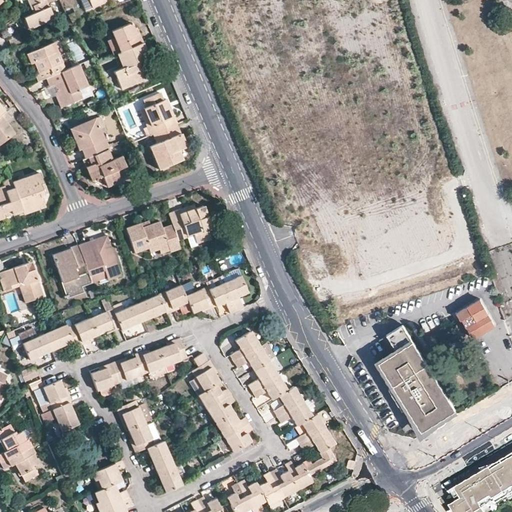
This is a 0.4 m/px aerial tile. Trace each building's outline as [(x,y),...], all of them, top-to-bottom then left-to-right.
[(28,0),(33,14),(24,17),(28,28),(46,21),(47,23),(55,20),(49,4),(47,0),(28,0)] [(80,0),(84,10),(91,7),(88,0),(80,0)] [(143,43),(139,34),(136,34),(134,29),(131,22),(111,31),(115,37),(121,52),(143,43)] [(107,40),(113,55),(117,54),(121,52),(115,37),(107,40)] [(34,74),(37,81),(46,78),(65,70),(58,51),(66,48),(63,39),(27,54),(30,63),(34,62),(38,72),(34,74)] [(75,42),(69,44),(76,62),(81,60),(75,42)] [(149,59),(143,43),(121,52),(117,54),(122,67),(114,71),(121,90),(149,78),(145,68),(141,69),(138,63),(143,62),(149,59)] [(78,65),(65,70),(46,78),(49,86),(54,84),(58,95),(56,96),(61,108),(82,99),(78,90),(87,86),(78,65)] [(159,133),(177,125),(170,109),(167,110),(164,101),(160,93),(143,101),(144,105),(143,106),(144,109),(152,127),(155,126),(159,133)] [(1,107),(4,111),(10,107),(7,103),(1,107)] [(151,136),(154,135),(159,133),(155,126),(152,127),(144,109),(141,111),(151,136)] [(0,114),(0,144),(11,137),(2,124),(5,122),(10,119),(4,111),(0,114)] [(105,127),(101,117),(95,119),(99,129),(105,127)] [(85,159),(108,150),(99,129),(95,119),(74,128),(78,139),(77,139),(81,149),(85,159)] [(2,124),(11,137),(14,135),(5,122),(2,124)] [(182,134),(179,125),(177,125),(159,133),(154,135),(158,145),(151,147),(160,171),(183,161),(174,138),(182,134)] [(78,139),(74,128),(70,129),(78,150),(81,149),(77,139),(78,139)] [(188,148),(182,134),(174,138),(183,161),(188,148)] [(122,157),(112,160),(108,150),(85,159),(83,160),(91,180),(106,187),(129,177),(122,157)] [(39,173),(12,183),(21,211),(43,204),(40,193),(42,192),(39,183),(42,183),(39,173)] [(12,183),(10,178),(0,182),(2,187),(0,187),(0,219),(3,218),(2,214),(10,211),(12,215),(13,218),(22,214),(21,211),(12,183)] [(43,204),(21,211),(22,214),(44,207),(43,204)] [(168,213),(171,224),(177,241),(188,237),(186,231),(192,229),(193,235),(197,243),(211,238),(209,231),(213,230),(208,216),(207,216),(204,205),(196,207),(186,211),(185,207),(168,213)] [(169,252),(180,249),(177,241),(171,224),(161,227),(159,221),(150,224),(142,227),(140,222),(125,227),(133,252),(148,248),(149,252),(159,249),(159,253),(168,250),(169,252)] [(107,236),(78,245),(91,283),(99,281),(96,273),(103,271),(106,278),(107,281),(120,277),(107,236)] [(78,245),(70,247),(70,249),(54,254),(63,283),(69,281),(74,295),(83,292),(82,287),(91,283),(78,245)] [(32,262),(6,271),(7,274),(0,276),(0,279),(4,291),(12,288),(11,286),(21,282),(23,288),(20,289),(24,299),(43,292),(32,262)] [(207,262),(200,265),(202,270),(209,267),(207,262)] [(99,281),(106,278),(103,271),(96,273),(99,281)] [(240,273),(224,280),(235,308),(242,305),(237,294),(246,290),(240,273)] [(207,287),(214,304),(223,300),(228,311),(235,308),(224,280),(207,287)] [(67,297),(74,295),(69,281),(63,283),(67,297)] [(157,292),(164,308),(165,311),(172,309),(170,306),(176,303),(186,299),(184,293),(179,282),(157,292)] [(184,293),(186,299),(191,310),(198,307),(205,303),(207,307),(214,304),(207,287),(206,284),(184,293)] [(251,302),(246,290),(237,294),(242,305),(247,303),(251,302)] [(157,292),(133,302),(140,318),(164,308),(157,292)] [(494,324),(480,298),(457,312),(460,318),(462,317),(473,336),(483,330),(494,324)] [(122,307),(119,300),(110,304),(110,307),(112,311),(122,307)] [(112,311),(118,326),(119,327),(140,318),(133,302),(122,307),(112,311)] [(88,316),(95,332),(103,329),(111,325),(112,329),(118,326),(112,311),(110,307),(88,316)] [(66,325),(72,340),(74,345),(81,342),(79,338),(86,336),(95,332),(88,316),(66,325)] [(429,425),(463,404),(412,320),(398,328),(408,343),(387,356),(429,425)] [(65,322),(41,332),(49,349),(72,340),(66,325),(65,322)] [(19,336),(32,332),(30,327),(17,331),(19,336)] [(258,343),(249,329),(234,338),(239,345),(229,352),(233,359),(258,343)] [(41,332),(20,341),(27,358),(49,349),(41,332)] [(166,343),(157,347),(162,363),(186,355),(178,336),(172,338),(173,341),(166,343)] [(259,344),(268,359),(274,355),(265,340),(259,344)] [(259,344),(258,343),(233,359),(236,365),(247,359),(252,368),(268,359),(259,344)] [(134,355),(140,371),(146,369),(162,363),(157,347),(149,350),(147,346),(140,349),(141,352),(134,355)] [(203,351),(192,357),(197,365),(207,359),(203,351)] [(117,357),(111,360),(118,380),(140,371),(134,355),(126,358),(119,361),(117,357)] [(209,358),(207,359),(197,365),(191,369),(195,376),(203,390),(215,383),(219,381),(215,375),(214,373),(210,366),(212,364),(209,358)] [(268,359),(252,368),(257,376),(247,382),(251,389),(277,374),(268,359)] [(98,368),(90,371),(96,388),(99,387),(101,393),(112,389),(110,383),(118,380),(111,360),(103,363),(104,365),(98,368)] [(162,363),(146,369),(148,375),(165,369),(162,363)] [(36,368),(27,372),(28,378),(38,373),(36,368)] [(286,388),(277,374),(251,389),(254,396),(266,390),(270,398),(277,394),(286,388)] [(196,393),(203,390),(195,376),(188,379),(196,393)] [(33,391),(43,413),(69,402),(72,400),(69,393),(66,394),(63,388),(59,380),(44,386),(33,391)] [(215,383),(203,390),(196,393),(205,408),(229,393),(225,387),(220,390),(218,388),(215,383)] [(286,388),(277,394),(283,403),(272,409),(275,415),(302,399),(293,384),(286,388)] [(233,399),(229,393),(205,408),(214,422),(232,411),(229,405),(227,403),(233,399)] [(116,405),(118,413),(122,412),(124,419),(128,427),(143,421),(137,404),(134,398),(116,405)] [(311,414),(302,399),(275,415),(280,422),(290,416),(296,424),(300,421),(311,414)] [(137,404),(143,421),(151,417),(144,401),(137,404)] [(79,424),(69,402),(43,413),(45,419),(55,415),(63,431),(79,424)] [(232,411),(214,422),(222,436),(246,422),(242,415),(237,419),(235,416),(232,411)] [(311,414),(300,421),(306,431),(295,437),(299,443),(325,428),(315,412),(311,414)] [(160,440),(152,420),(145,423),(152,443),(160,440)] [(143,421),(128,427),(131,436),(134,443),(131,444),(134,450),(145,446),(152,443),(145,423),(143,421)] [(250,428),(246,422),(222,436),(230,450),(249,439),(246,435),(244,432),(250,428)] [(0,454),(0,457),(2,462),(33,446),(30,439),(27,440),(23,432),(18,434),(13,424),(0,431),(4,439),(9,449),(6,451),(0,454)] [(333,442),(325,428),(299,443),(302,449),(313,443),(318,451),(328,446),(333,442)] [(33,438),(29,429),(23,432),(27,440),(30,439),(33,438)] [(152,443),(145,446),(151,460),(155,469),(171,463),(162,439),(160,440),(152,443)] [(2,462),(6,469),(14,465),(18,464),(23,475),(26,482),(40,475),(36,467),(40,464),(34,454),(36,452),(33,446),(2,462)] [(328,446),(318,451),(321,457),(313,461),(317,469),(336,459),(328,446)] [(511,458),(510,459),(493,470),(491,468),(484,472),(456,489),(460,496),(463,499),(451,506),(453,510),(454,511),(485,511),(482,507),(505,493),(511,489),(511,458)] [(317,469),(313,461),(303,467),(301,462),(293,466),(289,459),(285,461),(283,462),(287,470),(296,488),(310,481),(308,474),(317,469)] [(90,475),(93,481),(93,482),(96,480),(99,491),(114,485),(121,482),(118,476),(117,473),(125,470),(122,462),(110,467),(90,475)] [(180,484),(171,463),(155,469),(157,474),(164,491),(180,484)] [(19,477),(23,475),(18,464),(14,465),(19,477)] [(296,488),(287,470),(278,474),(274,467),(268,470),(282,496),(296,488)] [(282,496),(268,470),(262,473),(265,481),(257,485),(265,499),(267,504),(282,496)] [(264,511),(260,502),(265,499),(257,485),(254,480),(246,484),(242,478),(235,482),(249,507),(251,511),(264,511)] [(232,511),(239,511),(249,507),(235,482),(229,485),(233,491),(224,496),(232,511)] [(116,489),(114,485),(99,491),(97,492),(93,493),(97,504),(95,505),(97,511),(128,500),(125,492),(119,494),(116,489)] [(460,496),(456,489),(452,491),(456,499),(460,496)] [(202,496),(195,500),(201,511),(219,511),(213,499),(205,503),(202,496)] [(128,500),(97,511),(125,511),(131,508),(128,500)] [(187,511),(201,511),(195,500),(189,503),(193,509),(187,511)]
